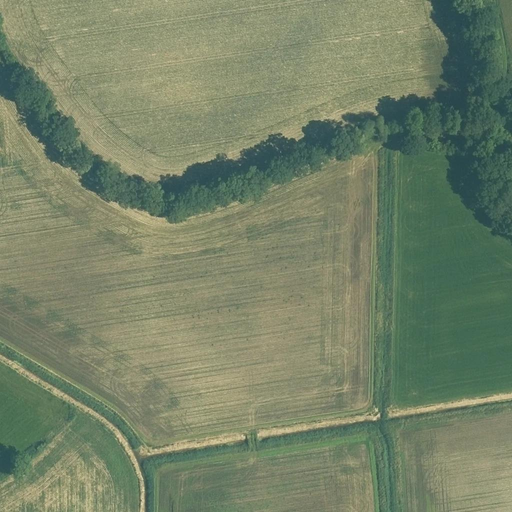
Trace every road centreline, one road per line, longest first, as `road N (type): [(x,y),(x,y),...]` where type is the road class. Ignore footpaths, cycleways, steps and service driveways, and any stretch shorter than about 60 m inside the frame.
road 1 (track): [(310,165),(414,133),(508,147)]
road 2 (track): [(482,0),(508,147)]
